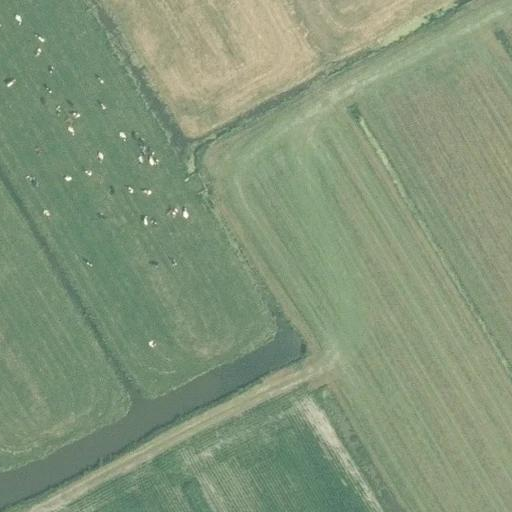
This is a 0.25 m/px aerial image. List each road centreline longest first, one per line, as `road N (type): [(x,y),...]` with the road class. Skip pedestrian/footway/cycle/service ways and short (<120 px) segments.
road 1 (track): [(295,118),(337,313),(322,370),(45,511)]
road 2 (track): [(179,195),(295,118),(511,7)]
